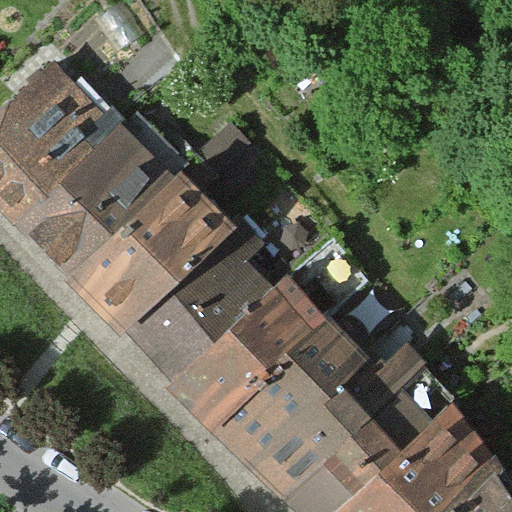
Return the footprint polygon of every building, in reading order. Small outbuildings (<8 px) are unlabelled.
[(125,114),(57,44),(18,81),(0,97),(0,186),(24,211),(117,122),(125,114)] [(0,97),(18,81),(0,61),(0,97)] [(71,260),(164,170),(117,122),(24,211),(71,260)] [(128,319),(243,208),(186,149),(164,170),(71,260),(128,319)] [(176,369),(298,250),(243,208),(128,319),(176,369)] [(339,292),(298,250),(176,369),(217,411),(339,292)] [(315,511),(318,511),(439,395),(339,292),(217,411),(240,434),(265,460),(296,493),(315,511)] [(440,511),(499,456),(439,395),(318,511),(440,511)] [(511,511),(511,469),(499,456),(440,511),(511,511)]
